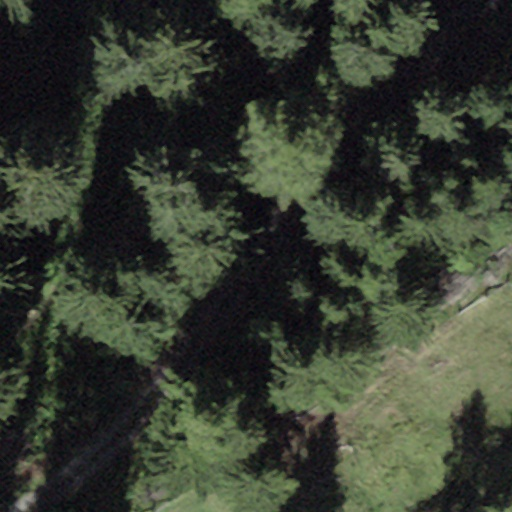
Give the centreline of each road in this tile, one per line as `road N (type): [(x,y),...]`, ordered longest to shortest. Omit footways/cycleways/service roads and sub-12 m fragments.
road 1 (track): [(0,511),(216,345),(485,0)]
road 2 (track): [(279,0),(0,339)]
